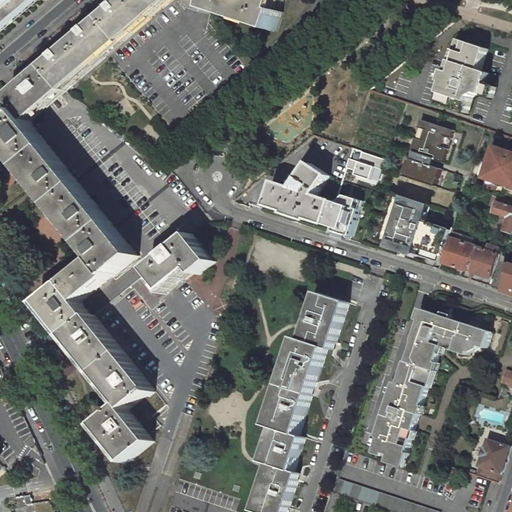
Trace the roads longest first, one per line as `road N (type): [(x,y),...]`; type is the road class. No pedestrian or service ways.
road 1 (residential): [(511,302),(240,216),(222,207),(216,176)]
road 2 (residential): [(94,511),(0,312)]
